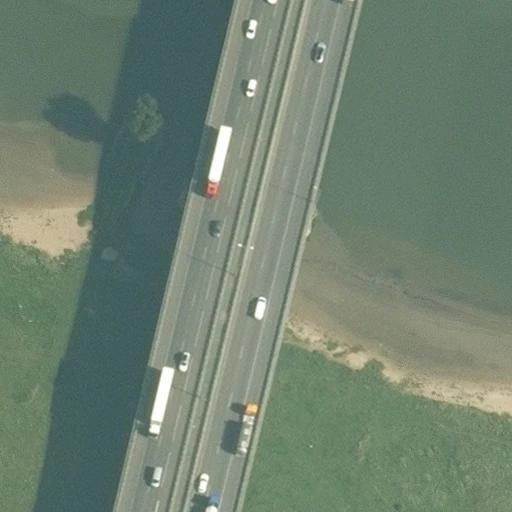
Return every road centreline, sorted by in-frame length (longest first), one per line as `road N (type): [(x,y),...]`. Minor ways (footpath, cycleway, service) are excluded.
road 1 (motorway): [(207,511),(329,0)]
road 2 (motorway): [(269,0),(147,511)]
road 3 (track): [(41,511),(78,347),(89,318),(108,312),(140,330),(97,511)]
